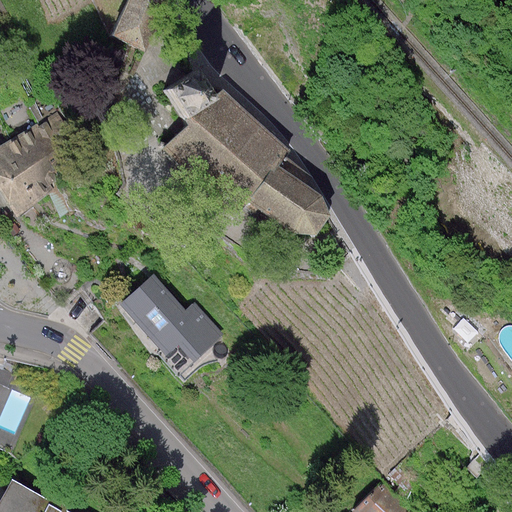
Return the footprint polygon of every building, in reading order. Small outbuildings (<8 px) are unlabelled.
[(127,0),(112,36),(130,44),(146,52),(161,20),(170,0),(127,0)] [(328,220),(331,215),(323,196),(280,165),(291,150),(224,89),(213,97),(194,70),(159,88),(186,125),(164,147),(232,217),(249,205),(294,232),(315,237),(323,226),(328,220)] [(79,179),(48,126),(0,154),(0,186),(17,215),(79,179)] [(156,279),(120,310),(181,381),(225,344),(196,311),(189,317),(156,279)] [(57,511),(16,488),(1,511),(57,511)] [(391,511),(373,492),(353,509),(355,511),(391,511)]
